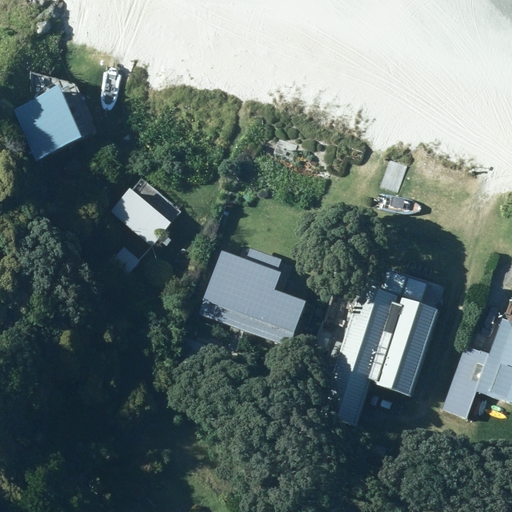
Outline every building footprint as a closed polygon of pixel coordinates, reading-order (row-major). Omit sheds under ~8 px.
[(22,107),(45,158),(96,136),(74,85),(22,107)] [(396,195),(407,168),(388,161),(378,188),(396,195)] [(114,211),(154,246),(175,222),(135,187),(114,211)] [(127,247),(115,261),(131,275),(143,261),(127,247)] [(229,252),(205,314),(294,347),(312,301),(281,290),(287,273),(280,270),(283,260),(255,249),(250,260),(229,252)] [(412,399),(443,302),(364,278),(321,412),(361,425),(373,386),(412,399)] [(511,402),(511,319),(506,318),(492,355),(468,346),(444,409),(469,418),(479,390),(511,402)]
